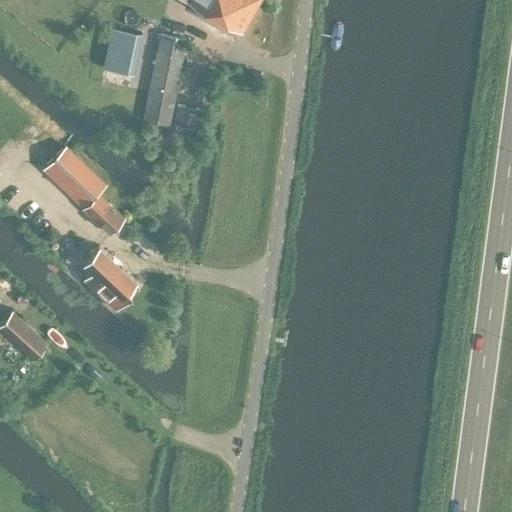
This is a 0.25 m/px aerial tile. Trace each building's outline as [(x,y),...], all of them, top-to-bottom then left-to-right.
[(9,0),(26,14),(38,0),(9,0)] [(188,0),(214,14),(210,22),(219,27),(223,19),(241,30),(257,0),(188,0)] [(121,12),(118,27),(111,25),(103,66),(132,72),(143,17),(121,12)] [(142,117),(169,123),(173,102),(186,38),(159,33),(142,117)] [(172,123),(198,128),(202,108),(177,103),(172,123)] [(86,211),(109,232),(123,216),(102,195),(107,189),(53,138),(38,154),(92,205),(86,211)] [(83,259),(92,268),(84,276),(115,306),(130,290),(127,287),(135,279),(121,265),(118,268),(110,260),(113,258),(98,243),(83,259)] [(0,322),(0,326),(33,357),(46,342),(11,310),(0,322)]
